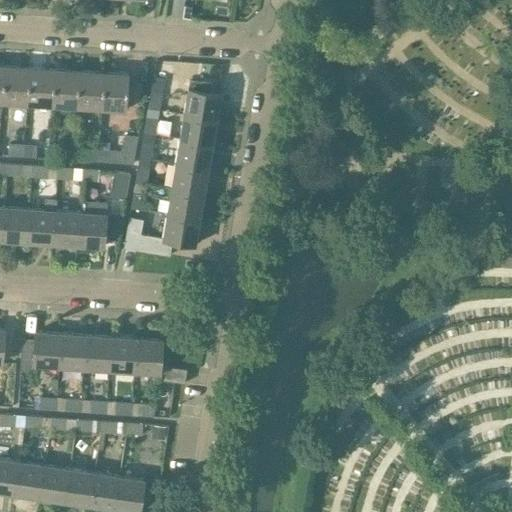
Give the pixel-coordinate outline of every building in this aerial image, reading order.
[(26,104),(29,67),(4,66),(2,102),(26,104)] [(51,105),(53,69),(29,67),(26,104),(51,105)] [(76,107),(78,71),(53,69),(51,105),(76,107)] [(101,109),(103,72),(78,71),(76,107),(101,109)] [(103,72),(101,109),(126,110),(128,74),(103,72)] [(190,77),(184,112),(216,118),(221,92),(210,90),(212,80),(190,77)] [(150,92),(147,108),(159,110),(162,94),(150,92)] [(179,137),(212,143),(216,118),(184,112),(179,137)] [(146,116),(143,132),(155,134),(158,118),(146,116)] [(109,150),(108,162),(123,163),(133,163),(138,137),(124,136),(123,151),(109,150)] [(175,163),(208,168),(212,143),(179,137),(175,163)] [(0,143),(0,154),(23,156),(24,145),(0,143)] [(141,143),(139,158),(151,160),(153,145),(141,143)] [(24,145),(23,156),(36,157),(36,145),(24,145)] [(58,147),(57,159),(72,160),(73,148),(58,147)] [(85,160),(86,148),(73,148),(72,160),(85,160)] [(23,164),(7,163),(6,175),(22,176),(23,164)] [(171,188),(203,193),(208,168),(175,163),(171,188)] [(48,166),(32,165),(31,177),(48,178),(48,166)] [(73,167),(57,166),(56,178),(73,179),(73,167)] [(99,169),(82,168),(81,180),(99,181),(99,169)] [(137,168),(134,183),(146,185),(149,170),(137,168)] [(126,199),(130,173),(114,170),(109,196),(126,199)] [(166,213),(199,218),(203,193),(171,188),(166,213)] [(142,211),(145,194),(133,192),(130,209),(142,211)] [(29,208),(27,241),(52,243),(54,210),(55,210),(55,200),(44,199),(44,209),(29,208)] [(79,212),(77,245),(103,246),(105,213),(106,203),(80,201),(79,212)] [(4,207),(2,240),(27,241),(29,208),(4,207)] [(54,210),(52,243),(77,245),(79,212),(55,210),(54,210)] [(162,237),(141,234),(138,250),(169,256),(172,240),(195,244),(199,218),(166,213),(162,237)] [(129,217),(124,247),(138,250),(141,234),(143,219),(129,217)] [(490,265),(511,266),(511,241),(492,240),(490,265)] [(33,372),(33,363),(58,365),(60,332),(35,330),(34,339),(22,338),(20,371),(33,372)] [(60,332),(58,365),(83,367),(86,333),(60,332)] [(86,333),(83,367),(108,368),(111,335),(86,333)] [(111,335),(108,368),(134,370),(136,337),(111,335)] [(136,337),(134,370),(160,372),(162,338),(136,337)] [(184,381),(186,367),(161,364),(159,377),(184,381)] [(57,398),(41,397),(40,409),(56,410),(57,398)] [(65,410),(82,411),(83,399),(66,398),(65,410)] [(90,412),(106,413),(107,401),(90,400),(90,412)] [(132,403),(116,402),(115,414),(132,414),(132,403)] [(138,415),(154,416),(155,404),(138,404),(138,415)] [(16,414),(0,413),(0,425),(15,426),(16,414)] [(42,416),(25,415),(25,428),(42,429),(42,416)] [(67,418),(51,417),(50,429),(66,430),(67,418)] [(92,419),(76,418),(75,432),(91,433),(92,419)] [(117,421),(101,420),(100,432),(116,433),(117,421)] [(126,434),(142,435),(143,423),(127,422),(126,434)] [(166,427),(153,426),(152,439),(165,440),(166,427)] [(0,490),(14,493),(18,460),(0,456),(0,490)] [(38,497),(43,463),(18,460),(14,493),(38,497)] [(63,500),(69,467),(43,463),(38,497),(63,500)] [(88,504),(93,471),(69,467),(63,500),(88,504)] [(113,508),(118,474),(93,471),(88,504),(113,508)] [(118,474),(113,508),(138,511),(143,478),(118,474)]
